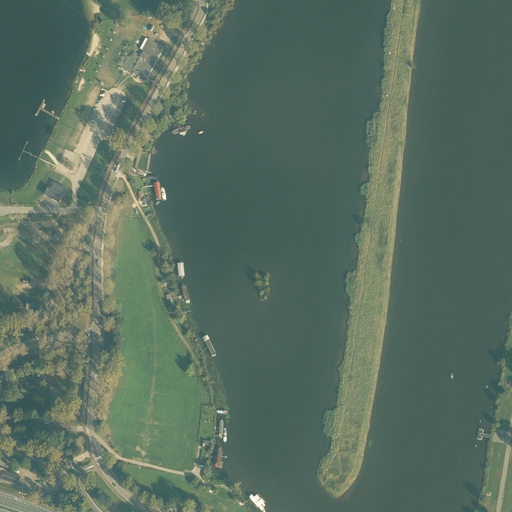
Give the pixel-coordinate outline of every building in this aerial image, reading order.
[(146,38),(140,49),(144,51),(149,41),(146,38)] [(149,41),(138,62),(139,65),(136,69),(143,73),(141,75),(148,78),(164,49),(149,41)] [(188,129),(187,128),(172,132),(171,135),(174,136),(188,131),(188,129)] [(152,158),(150,177),(156,177),(158,159),(152,158)] [(158,182),(152,183),(155,205),(161,204),(158,182)] [(55,184),(48,197),(59,203),(66,189),(55,184)] [(173,235),(162,217),(158,219),(169,237),(173,235)] [(182,285),(180,287),(185,306),(190,304),(185,286),(182,285)] [(21,300),(14,299),(12,305),(19,307),(19,308),(40,313),(42,305),(21,300)] [(215,356),(207,335),(201,338),(210,358),(215,356)] [(25,387),(28,387),(35,386),(35,381),(41,380),(39,372),(31,373),(32,381),(26,382),(27,382),(24,382),(25,387)] [(36,431),(38,438),(45,437),(44,433),(45,432),(44,425),(40,425),(39,424),(35,425),(31,426),(32,431),(36,431)] [(221,448),(216,448),(213,468),(218,469),(221,448)] [(4,472),(1,471),(1,469),(0,468),(0,478),(2,479),(1,480),(18,486),(21,478),(4,472)] [(264,511),(265,511),(251,496),(248,498),(260,511),(264,511)]
